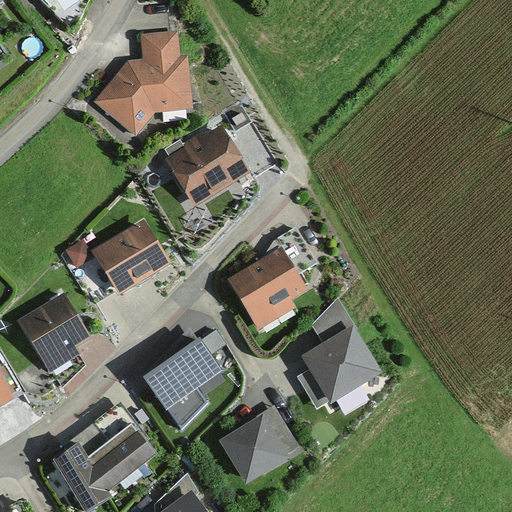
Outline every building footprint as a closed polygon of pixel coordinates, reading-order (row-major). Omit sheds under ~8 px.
[(181,59),(180,34),(140,37),(143,60),(128,62),(95,104),(137,139),(156,115),(193,111),(188,59),(181,59)] [(193,213),(253,178),(225,129),(165,163),(193,213)] [(93,254),(117,298),(173,268),(149,224),(93,254)] [(281,250),(228,283),(258,333),(296,310),(292,303),(307,293),(281,250)] [(17,320),(48,374),(93,348),(62,294),(17,320)] [(355,332),(304,364),(332,410),(384,378),(355,332)] [(207,404),(199,393),(222,375),(199,344),(143,385),(180,434),(207,404)] [(0,409),(10,404),(0,385),(0,409)] [(291,462),(263,419),(220,446),(248,490),(291,462)] [(79,449),(53,465),(82,511),(96,511),(114,501),(109,494),(154,462),(132,430),(88,463),(79,449)] [(13,511),(5,497),(0,499),(0,511),(13,511)] [(201,511),(190,497),(169,511),(201,511)]
